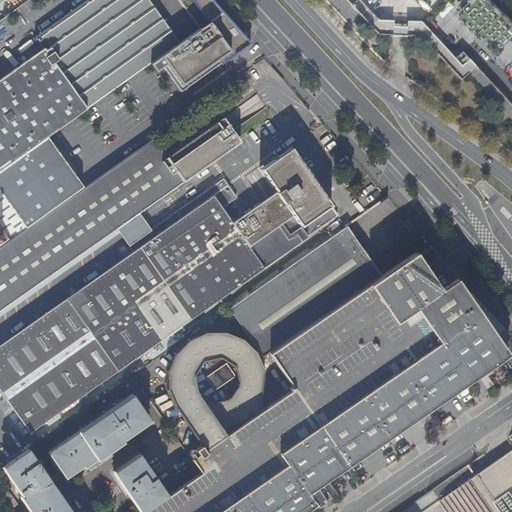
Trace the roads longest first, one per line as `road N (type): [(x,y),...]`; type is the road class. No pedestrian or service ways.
road 1 (residential): [(245,0),(499,280)]
road 2 (primary): [(382,88),(471,202),(499,280)]
road 3 (unknown): [(160,426),(130,383),(46,439),(36,455),(63,492)]
road 4 (residential): [(511,405),(358,511)]
road 5 (primary): [(511,180),(382,88)]
road 6 (primary): [(382,88),(296,0)]
